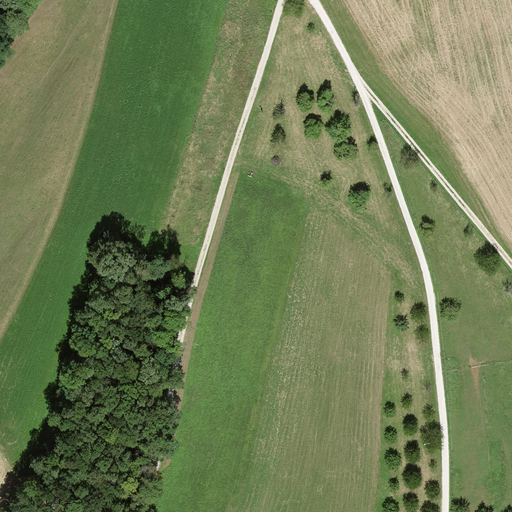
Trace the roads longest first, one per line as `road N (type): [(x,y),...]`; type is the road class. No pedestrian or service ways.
road 1 (track): [(281,0),(123,511)]
road 2 (track): [(360,87),(429,297),(446,511)]
road 3 (track): [(511,267),(360,87)]
